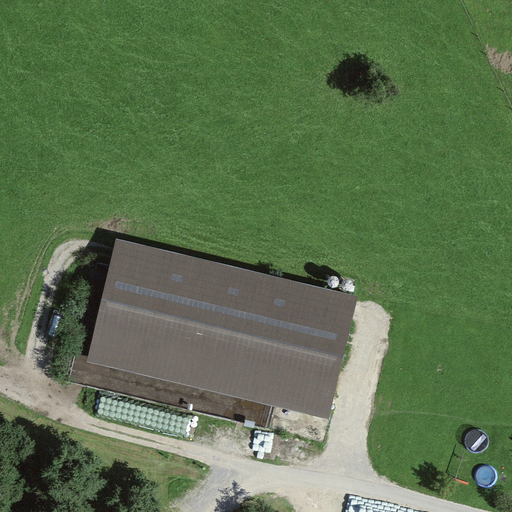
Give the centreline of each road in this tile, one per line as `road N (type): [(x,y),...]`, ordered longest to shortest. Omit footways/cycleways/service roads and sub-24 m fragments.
road 1 (track): [(207,511),(239,466),(83,420),(0,382)]
road 2 (residential): [(461,511),(239,466)]
